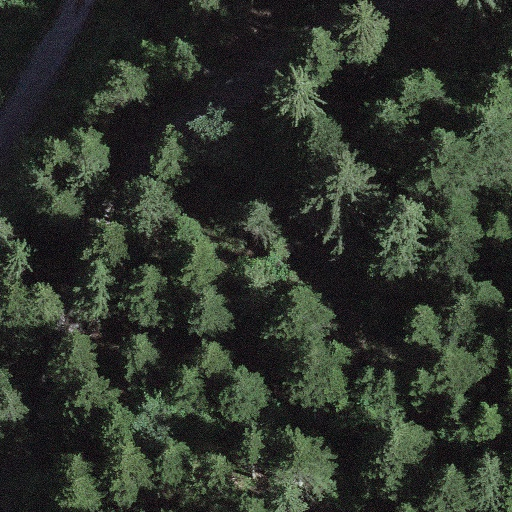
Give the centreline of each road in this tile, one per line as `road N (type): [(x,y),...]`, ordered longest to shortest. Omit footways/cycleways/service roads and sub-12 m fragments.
road 1 (track): [(0,485),(38,405),(85,252),(141,161),(224,93),(337,22),(395,0)]
road 2 (unclassified): [(78,0),(0,144)]
